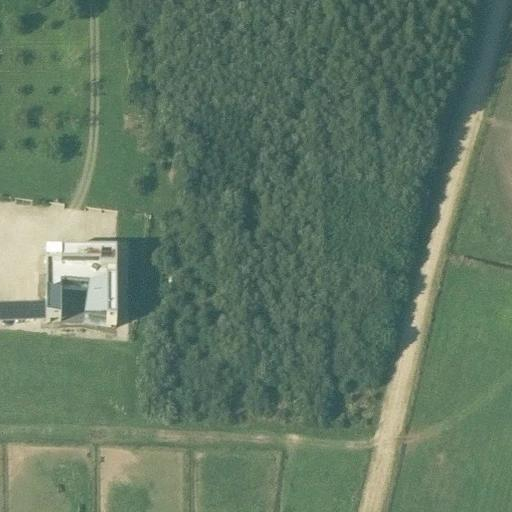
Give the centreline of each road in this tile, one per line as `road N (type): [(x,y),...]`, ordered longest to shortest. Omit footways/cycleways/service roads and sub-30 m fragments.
road 1 (track): [(370,511),(498,0)]
road 2 (track): [(93,0),(90,154),(60,237)]
